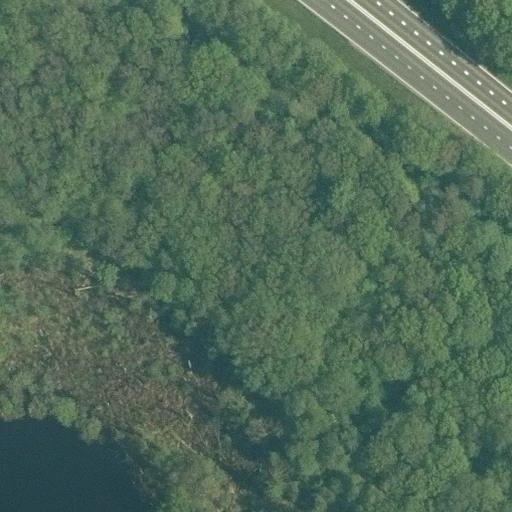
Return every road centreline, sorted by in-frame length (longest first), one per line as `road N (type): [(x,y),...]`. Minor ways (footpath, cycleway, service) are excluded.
road 1 (track): [(511,253),(152,0)]
road 2 (trunk): [(511,131),(346,0)]
